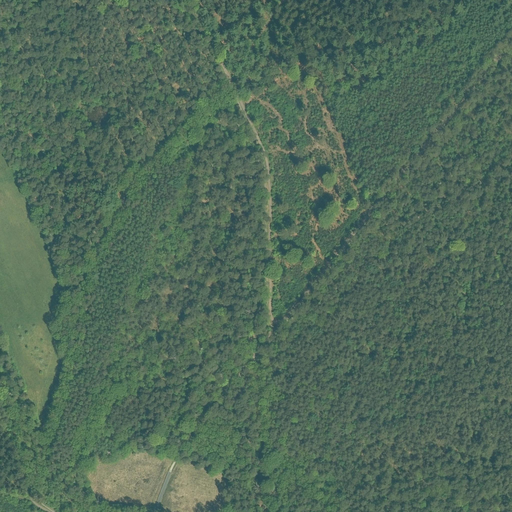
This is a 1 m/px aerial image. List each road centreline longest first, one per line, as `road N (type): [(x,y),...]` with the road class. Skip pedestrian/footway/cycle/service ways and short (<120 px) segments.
road 1 (track): [(170,463),(511,41)]
road 2 (track): [(47,511),(30,492),(94,258),(137,173),(230,79)]
road 3 (track): [(230,79),(266,158),(271,318),(281,322)]
